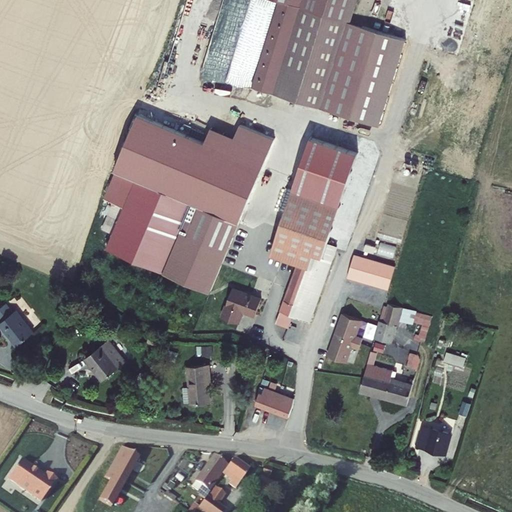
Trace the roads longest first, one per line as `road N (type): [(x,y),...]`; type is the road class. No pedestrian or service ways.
road 1 (tertiary): [(0,393),(90,426),(359,472),(461,511)]
road 2 (unknown): [(282,454),(349,222)]
